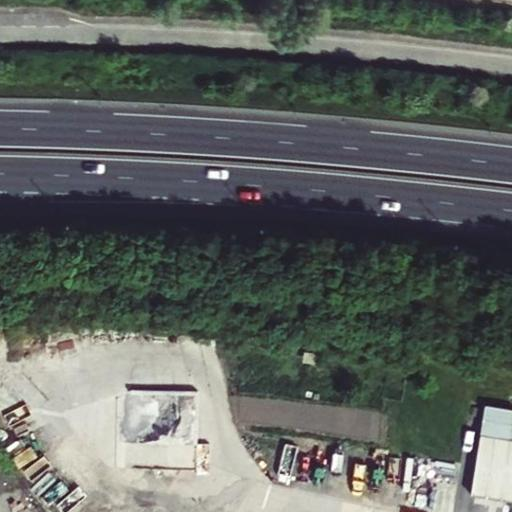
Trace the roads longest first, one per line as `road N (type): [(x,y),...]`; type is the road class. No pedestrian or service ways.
road 1 (trunk): [(511,165),(237,138),(0,127)]
road 2 (trunk): [(0,172),(312,189),(511,210)]
